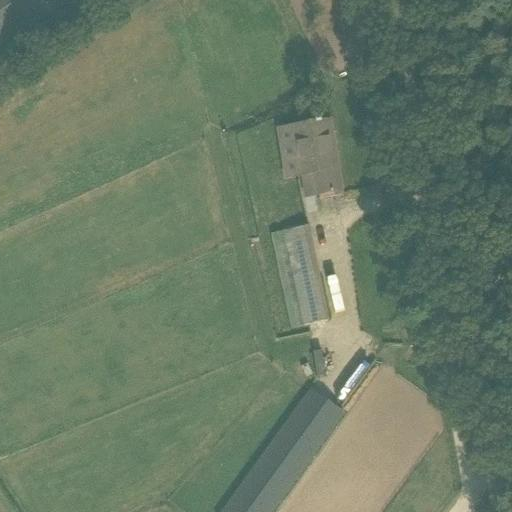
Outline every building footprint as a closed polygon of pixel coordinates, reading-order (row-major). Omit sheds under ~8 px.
[(0,0),(0,46),(73,0),(0,0)] [(332,140),(330,121),(294,127),(302,176),(311,175),(315,197),(337,193),(328,140),(332,140)] [(328,322),(318,274),(281,282),(291,329),(328,322)] [(322,349),(313,351),(316,376),(325,375),(322,349)] [(272,511),(343,414),(311,390),(223,511),(272,511)]
